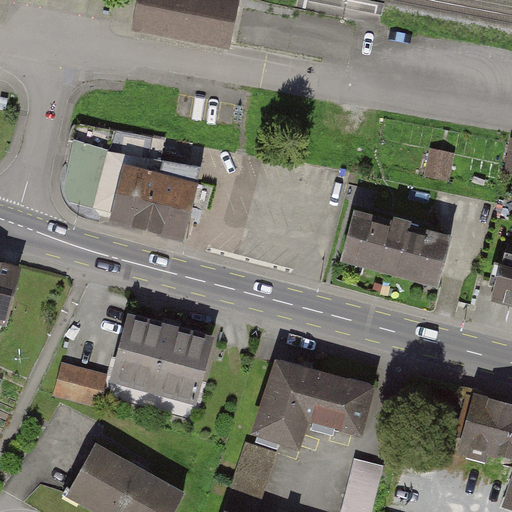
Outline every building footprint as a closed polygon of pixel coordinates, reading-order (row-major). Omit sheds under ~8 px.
[(235,0),(140,0),(133,36),(231,55),(242,1),(235,0)] [(183,239),(202,168),(170,162),(170,164),(109,154),(109,152),(75,141),(66,184),(66,193),(70,202),(114,214),(113,221),(183,239)] [(430,176),(453,177),(453,148),(431,147),(430,176)] [(355,216),(344,258),(438,283),(449,241),(408,230),(409,226),(394,222),(392,226),(355,216)] [(332,238),(326,237),(321,257),(327,258),(332,238)] [(511,247),(508,246),(494,298),(511,303),(511,247)] [(0,341),(18,270),(0,265),(0,341)] [(212,341),(131,319),(115,378),(196,400),(212,341)] [(360,432),(371,390),(284,365),(279,364),(257,432),(298,445),(307,418),(360,432)] [(107,377),(63,366),(56,394),(100,406),(107,377)] [(511,407),(469,396),(462,422),(458,421),(455,435),(465,439),(464,445),(511,459),(511,492),(508,505),(511,506),(511,407)] [(256,511),(276,453),(247,444),(225,509),(233,511),(256,511)] [(143,476),(95,449),(69,494),(101,511),(173,511),(184,494),(145,472),(143,476)] [(373,511),(384,469),(355,462),(342,511),(373,511)]
